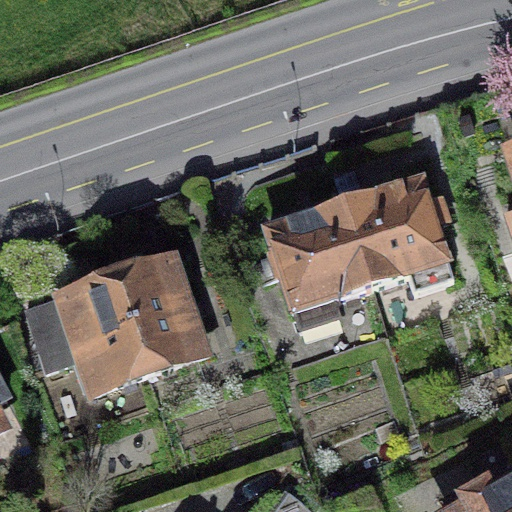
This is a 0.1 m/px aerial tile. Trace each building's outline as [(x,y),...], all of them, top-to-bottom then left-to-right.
[(383,200),(345,212),(371,294),(408,282),(414,299),(453,286),(421,187),(383,200)] [(371,294),(345,212),(306,225),(268,237),(300,336),(339,323),(334,307),(371,294)] [(143,279),(117,288),(149,379),(202,361),(170,270),(143,279)] [(93,399),(149,379),(117,288),(90,297),(27,319),(41,360),(49,357),(55,374),(81,365),(93,399)] [(511,511),(511,490),(493,501),(486,488),(459,503),(463,510),(463,511),(511,511)] [(307,511),(289,499),(279,511),(307,511)]
